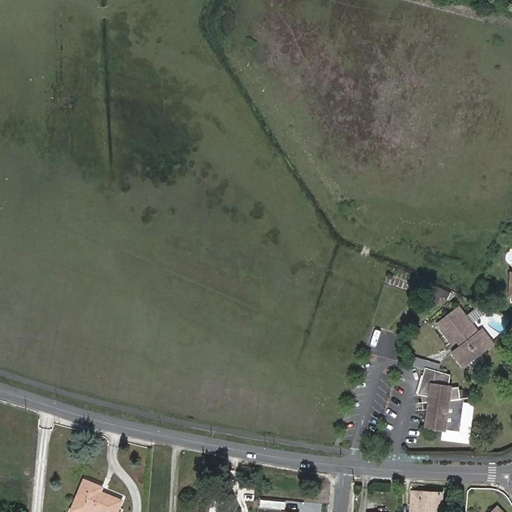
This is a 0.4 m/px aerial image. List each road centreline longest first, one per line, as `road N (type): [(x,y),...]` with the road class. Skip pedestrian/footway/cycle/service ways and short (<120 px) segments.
road 1 (tertiary): [(347,466),(119,426),(0,388)]
road 2 (tertiary): [(511,476),(347,466)]
